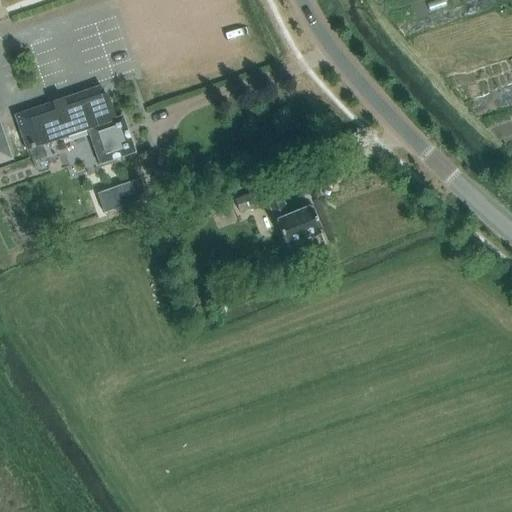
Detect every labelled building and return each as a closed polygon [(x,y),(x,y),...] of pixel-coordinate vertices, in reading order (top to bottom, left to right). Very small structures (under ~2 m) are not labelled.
[(15,117),(27,152),(88,131),(100,166),(134,154),(122,118),(115,121),(106,95),(104,95),(101,88),(15,117)] [(0,165),(9,163),(0,136),(0,165)] [(140,179),(97,194),(104,214),(147,199),(140,179)] [(235,202),(240,214),(264,204),(259,192),(235,202)] [(269,202),(287,249),(321,235),(310,209),(290,217),(281,197),(269,202)]
